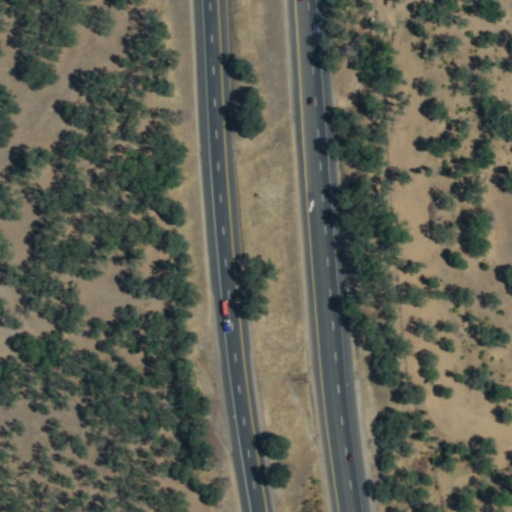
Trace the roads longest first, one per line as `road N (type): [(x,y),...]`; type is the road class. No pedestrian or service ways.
road 1 (motorway): [(206,0),(224,300),(253,511)]
road 2 (motorway): [(350,511),(304,0)]
